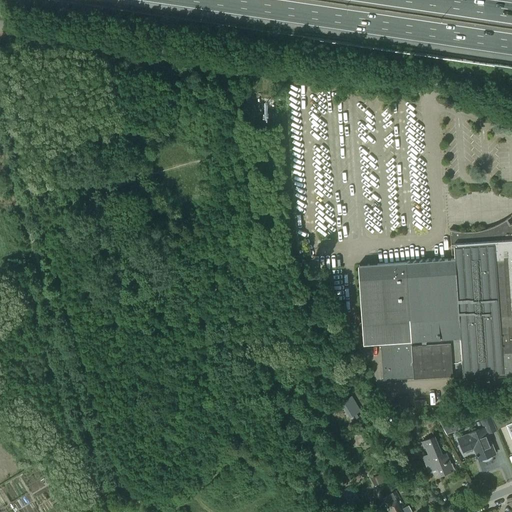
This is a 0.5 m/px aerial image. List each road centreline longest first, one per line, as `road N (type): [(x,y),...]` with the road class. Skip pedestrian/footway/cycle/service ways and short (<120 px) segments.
road 1 (unclassified): [(0,25),(435,89),(511,120)]
road 2 (motorway): [(202,0),(511,44)]
